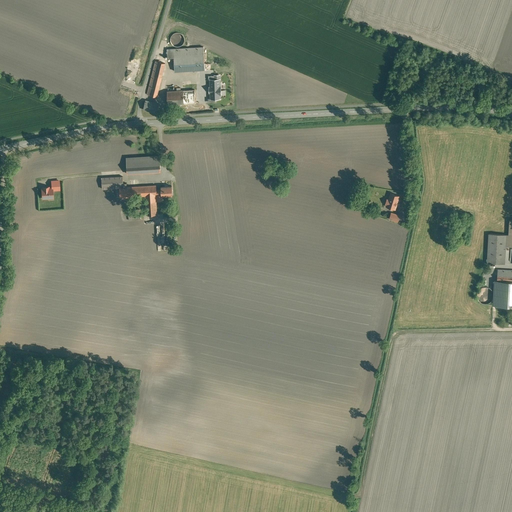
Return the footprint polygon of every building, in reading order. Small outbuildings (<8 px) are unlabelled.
[(184,42),(185,39),(184,36),(182,34),(180,33),(177,32),(174,33),(172,34),(171,37),(170,40),(171,42),(172,45),(175,46),(178,47),(180,46),(183,44),(184,42)] [(203,46),(167,49),(168,58),(174,57),(175,71),(205,69),(203,46)] [(156,61),(147,94),(157,97),(160,83),(165,63),(156,61)] [(209,79),(210,99),(220,98),(220,79),(209,79)] [(181,90),(179,90),(180,103),(195,102),(195,89),(181,90)] [(177,90),(167,91),(168,104),(180,103),(179,90),(177,90)] [(144,109),(155,112),(157,103),(146,100),(144,109)] [(160,156),(126,158),(127,173),(161,171),(160,156)] [(123,176),(102,178),(102,189),(120,188),(120,187),(127,187),(127,183),(123,183),(123,176)] [(59,180),(51,181),(52,187),(52,190),(59,189),(59,180)] [(127,187),(120,187),(120,188),(120,197),(146,196),(145,185),(127,187)] [(156,185),(145,185),(146,196),(146,202),(157,201),(157,194),(157,189),(156,185)] [(172,186),(161,186),(162,189),(157,189),(157,194),(162,194),(162,195),(173,195),(172,186)] [(52,187),(42,188),(42,198),(48,198),(49,196),(53,196),(52,190),(52,187)] [(400,196),(390,193),(388,199),(387,199),(385,204),(387,205),(386,207),(395,210),(400,196)] [(364,203),(353,200),(351,206),(362,209),(364,203)] [(146,202),(147,215),(158,214),(157,201),(146,202)] [(141,209),(129,209),(129,220),(141,219),(141,209)] [(400,215),(391,213),(389,219),(398,222),(400,215)] [(506,235),(489,234),(487,263),(504,264),(505,246),(506,235)] [(511,270),(503,270),(502,281),(502,287),(511,287),(511,270)] [(511,287),(502,287),(502,281),(497,281),(494,281),(494,291),(495,293),(495,295),(495,298),(493,301),(493,305),(511,305),(511,287)] [(495,298),(495,295),(495,293),(494,291),(492,289),(490,287),(487,287),(485,287),(482,288),(480,289),(479,291),(478,294),(478,296),(479,299),(480,301),(482,302),(484,304),(487,304),(489,304),(491,303),(493,301),(495,298)]
